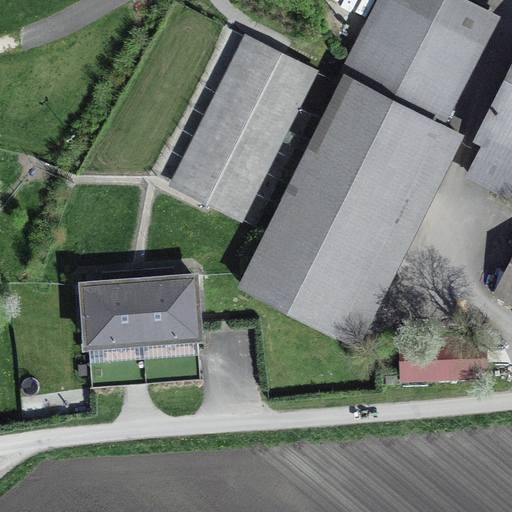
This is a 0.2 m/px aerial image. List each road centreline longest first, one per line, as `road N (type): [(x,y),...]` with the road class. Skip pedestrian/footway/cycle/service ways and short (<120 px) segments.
road 1 (track): [(511,387),(30,442)]
road 2 (unknown): [(511,20),(481,71),(442,195),(450,252),(485,298),(511,314)]
